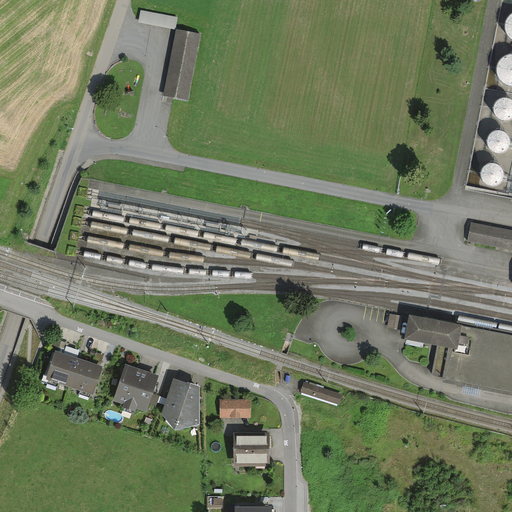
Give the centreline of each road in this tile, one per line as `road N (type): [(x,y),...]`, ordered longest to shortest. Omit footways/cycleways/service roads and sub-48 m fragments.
road 1 (residential): [(0,298),(281,401),(290,511)]
road 2 (residential): [(122,0),(0,372)]
